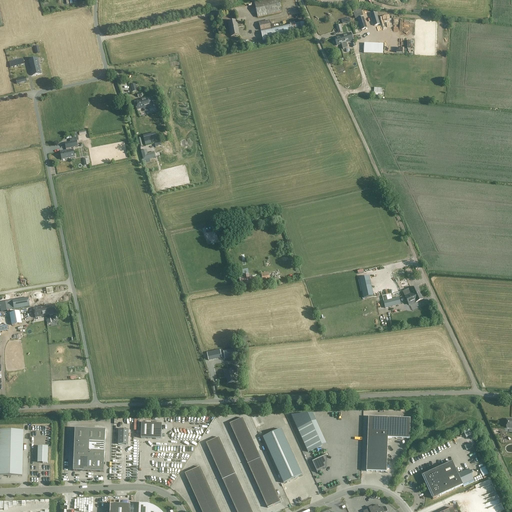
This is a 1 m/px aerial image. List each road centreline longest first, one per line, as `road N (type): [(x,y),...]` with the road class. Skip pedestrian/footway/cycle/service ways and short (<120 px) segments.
road 1 (unclassified): [(96,405),(35,104),(40,92),(102,75),(94,0)]
road 2 (unclassified): [(96,405),(477,392)]
road 3 (unclassified): [(477,392),(374,164)]
road 4 (unclassified): [(182,511),(163,492),(139,486),(0,491)]
road 5 (unknown): [(232,511),(201,442),(212,428),(256,511)]
road 6 (track): [(299,0),(374,164)]
road 7 (track): [(98,39),(242,10)]
road 8 (unclassified): [(407,511),(369,487),(300,511)]
